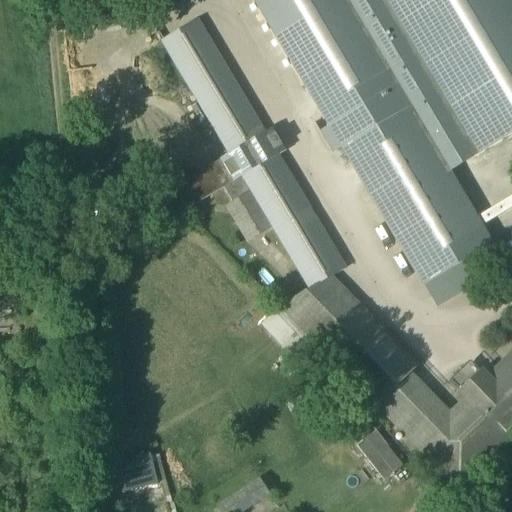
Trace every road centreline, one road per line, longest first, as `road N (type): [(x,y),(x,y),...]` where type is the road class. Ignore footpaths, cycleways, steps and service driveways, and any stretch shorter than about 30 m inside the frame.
road 1 (track): [(102,511),(76,188)]
road 2 (track): [(76,188),(57,0)]
